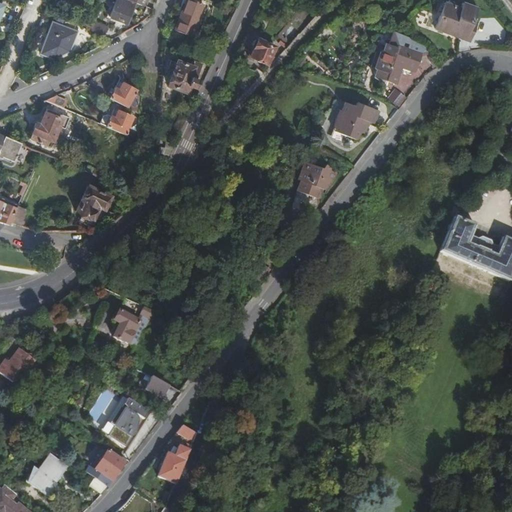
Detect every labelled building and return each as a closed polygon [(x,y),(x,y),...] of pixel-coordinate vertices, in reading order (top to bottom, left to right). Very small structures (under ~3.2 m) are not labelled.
[(129,2),(124,0),(114,0),(108,18),(125,24),(131,9),(132,9),(134,4),(129,2)] [(130,0),(129,2),(134,4),(151,10),(153,3),(144,0),(130,0)] [(204,5),(191,0),(186,0),(174,31),(191,37),(204,5)] [(459,10),(443,4),(433,28),(469,41),(477,23),(473,22),(478,9),(462,3),(459,10)] [(46,4),(42,13),(58,19),(62,10),(46,4)] [(257,10),(254,17),(263,22),(266,14),(257,10)] [(75,34),(51,24),(39,54),(53,60),(68,52),(75,34)] [(104,29),(91,24),(89,31),(91,32),(101,36),(104,29)] [(394,84),(400,69),(401,66),(415,71),(419,58),(431,52),(427,46),(393,33),(389,45),(386,44),(383,53),(380,52),(374,69),(376,70),(374,77),(394,84)] [(257,39),(248,57),(266,66),(274,47),(257,39)] [(188,67),(175,62),(172,71),(166,87),(182,92),(190,88),(194,90),(199,76),(197,75),(201,65),(191,61),(188,67)] [(113,89),(107,99),(125,109),(135,91),(121,84),(116,91),(113,89)] [(387,98),(399,106),(405,96),(393,88),(387,98)] [(43,101),(68,112),(73,102),(56,95),(43,101)] [(336,129),(333,137),(342,143),(345,136),(354,139),(358,132),(361,133),(368,122),(372,124),(377,111),(356,104),(355,107),(346,104),(343,112),(340,111),(334,128),(336,129)] [(38,125),(34,124),(27,140),(48,148),(56,128),(63,130),(68,119),(44,110),(38,125)] [(110,118),(105,128),(123,136),(131,118),(116,112),(113,119),(110,118)] [(0,157),(11,163),(19,145),(0,136),(0,157)] [(164,146),(157,145),(156,166),(162,170),(169,156),(174,145),(164,141),(164,146)] [(303,161),(297,179),(299,180),(296,190),(316,197),(320,187),(323,189),(336,173),(325,164),(322,167),(303,161)] [(84,167),(82,172),(92,176),(96,179),(98,173),(84,167)] [(116,184),(111,190),(120,197),(120,196),(125,190),(116,184)] [(86,187),(74,211),(90,219),(96,207),(101,210),(108,197),(86,187)] [(134,197),(125,190),(120,196),(120,197),(134,206),(134,197)] [(0,223),(8,226),(9,223),(15,209),(0,202),(0,223)] [(25,211),(16,207),(15,209),(9,223),(18,227),(25,211)] [(284,210),(278,227),(289,231),(291,225),(294,225),(301,218),(294,213),(284,210)] [(439,252),(508,282),(511,271),(511,242),(502,238),(498,248),(491,246),(489,242),(481,238),(477,240),(468,236),(473,226),(454,218),(439,252)] [(259,266),(253,279),(260,283),(269,271),(259,266)] [(153,312),(143,307),(138,315),(149,320),(153,312)] [(117,311),(113,322),(118,324),(112,338),(129,345),(139,322),(117,311)] [(22,334),(16,330),(10,338),(17,341),(18,340),(22,334)] [(5,360),(0,366),(0,374),(11,383),(18,375),(22,378),(34,361),(19,350),(9,363),(5,360)] [(160,398),(167,386),(151,378),(145,391),(160,398)] [(115,428),(129,436),(131,436),(132,436),(134,435),(134,433),(137,421),(136,421),(137,418),(136,417),(134,416),(136,414),(144,418),(148,411),(134,403),(129,412),(127,413),(125,411),(123,412),(115,424),(114,426),(115,427),(115,428)] [(175,434),(192,444),(196,435),(180,427),(175,434)] [(175,485),(189,452),(184,450),(177,447),(173,458),(166,455),(156,477),(175,485)] [(99,450),(84,473),(107,487),(125,460),(106,450),(105,453),(99,450)] [(37,472),(33,469),(27,483),(47,498),(56,487),(54,485),(66,468),(49,456),(37,472)] [(107,487),(95,480),(89,489),(100,496),(107,488),(107,487)] [(115,511),(148,511),(154,501),(130,487),(115,511)] [(0,511),(27,511),(17,505),(16,507),(9,502),(14,496),(3,488),(0,491),(0,511)]
